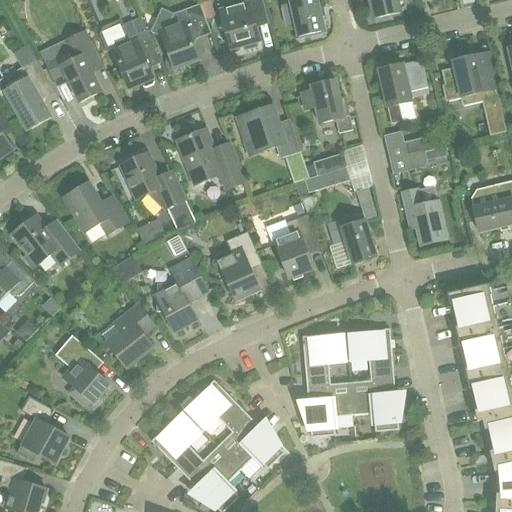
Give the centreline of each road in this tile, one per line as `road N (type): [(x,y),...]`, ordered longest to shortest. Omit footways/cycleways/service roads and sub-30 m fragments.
road 1 (residential): [(0,194),(124,123),(227,82),(351,47)]
road 2 (residential): [(451,511),(448,459),(404,276)]
road 3 (residential): [(404,276),(351,47)]
road 4 (residential): [(95,467),(150,396),(247,337)]
road 5 (residential): [(247,337),(404,276)]
road 6 (residential): [(511,9),(351,47)]
